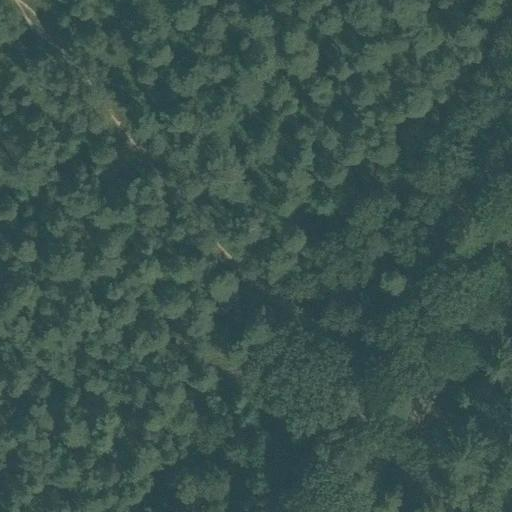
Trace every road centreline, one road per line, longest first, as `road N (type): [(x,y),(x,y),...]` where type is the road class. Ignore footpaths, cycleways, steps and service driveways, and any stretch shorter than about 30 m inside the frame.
road 1 (track): [(8,0),(392,441)]
road 2 (track): [(511,268),(392,441)]
